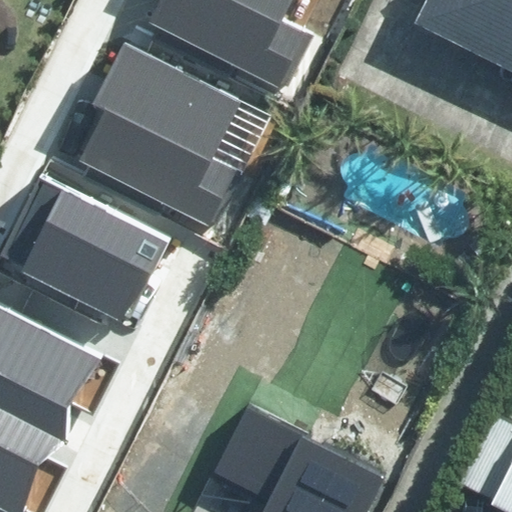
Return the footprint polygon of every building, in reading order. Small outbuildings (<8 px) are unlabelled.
[(296,0),(163,0),(149,30),(294,98),(325,32),(290,15),(296,0)] [(511,0),(407,0),(396,26),(511,79),(511,0)] [(251,89),(124,29),(92,97),(110,105),(80,167),(225,235),(256,169),(221,152),(251,89)] [(206,258),(56,182),(16,261),(165,337),(206,258)] [(387,436),(466,281),(281,188),(224,299),(301,338),(279,382),(387,436)] [(154,361),(4,285),(0,292),(0,382),(113,440),(154,361)] [(370,511),(396,461),(242,384),(204,459),(261,487),(248,511),(370,511)] [(511,403),(503,399),(459,477),(511,505),(511,403)] [(79,511),(104,463),(0,409),(0,509),(5,511),(79,511)]
